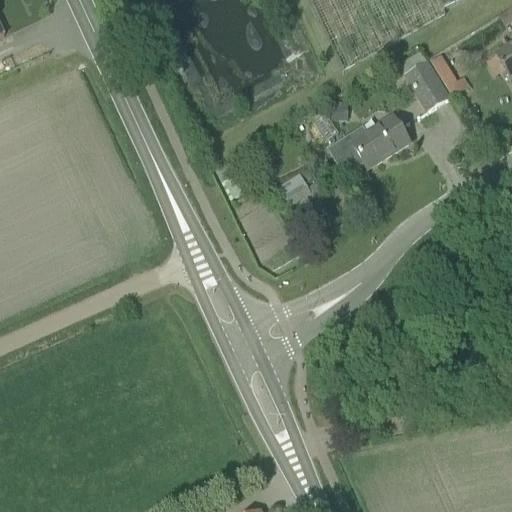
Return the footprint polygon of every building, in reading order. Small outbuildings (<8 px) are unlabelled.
[(310,0),(345,75),(445,19),(442,13),(469,0),(310,0)] [(511,11),(498,20),(504,29),(511,23),(511,11)] [(511,50),(495,61),(510,85),(511,83),(511,50)] [(427,65),(405,79),(428,117),(449,104),(436,83),(428,69),(429,69),(427,65)] [(393,124),(367,140),(362,132),(328,154),(344,179),(362,167),(367,174),(408,148),(393,124)] [(481,134),(477,136),(485,149),(496,143),(488,130),(481,134)] [(325,170),(316,176),(322,186),(331,180),(325,170)] [(273,196),(283,213),(311,196),(300,179),(273,196)] [(240,180),(225,188),(233,203),(248,195),(240,180)] [(390,320),(398,332),(416,321),(408,309),(390,320)]
